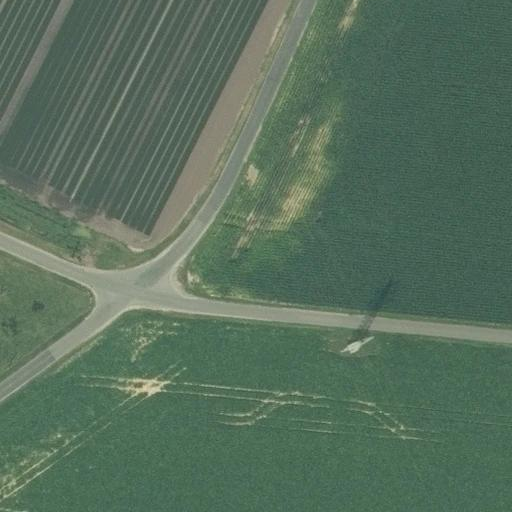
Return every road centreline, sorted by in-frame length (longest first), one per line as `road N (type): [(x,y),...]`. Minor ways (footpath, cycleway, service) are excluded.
road 1 (unclassified): [(511,340),(134,297)]
road 2 (unclassified): [(308,0),(200,224),(134,297)]
road 3 (unclassified): [(134,297),(0,392)]
road 4 (unclassified): [(134,297),(0,241)]
